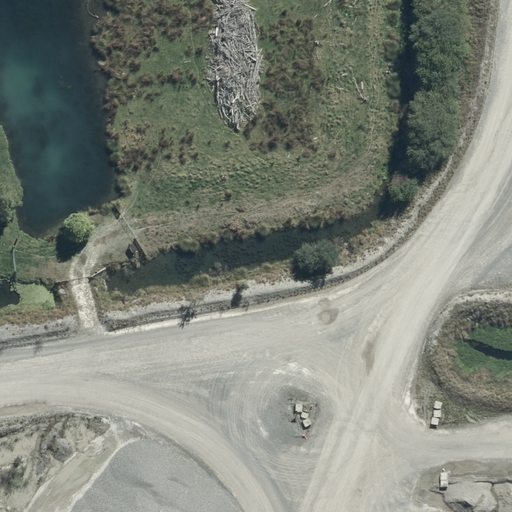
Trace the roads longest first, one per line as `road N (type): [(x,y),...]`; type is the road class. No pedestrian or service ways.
road 1 (track): [(511,75),(474,176),(381,299),(245,337),(0,375)]
road 2 (track): [(216,443),(346,463),(511,447)]
road 3 (track): [(65,365),(191,417),(230,458),(260,511)]
